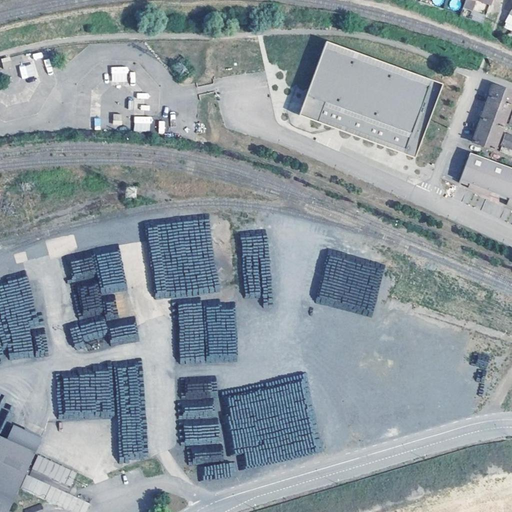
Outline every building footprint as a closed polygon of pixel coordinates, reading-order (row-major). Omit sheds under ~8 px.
[(466,0),(466,2),(463,8),(471,11),(475,0),(478,0),(490,5),(492,0),(466,0)] [(511,9),(503,27),(506,28),(511,31),(511,9)] [(442,84),(326,41),(298,116),(415,158),(442,84)] [(112,83),(128,81),(127,66),(111,67),(112,83)] [(490,97),(511,104),(511,100),(511,92),(494,85),(492,92),(490,97)] [(510,108),(511,104),(490,97),(485,108),(507,116),(510,108)] [(507,116),(485,108),(484,112),(481,119),(503,127),(507,116)] [(121,125),(121,114),(113,114),(113,125),(121,125)] [(151,132),(151,116),(134,116),(134,132),(151,132)] [(479,127),(477,130),(499,138),(501,132),(503,127),(481,119),(479,127)] [(499,138),(477,130),(476,133),(473,142),(494,149),(499,138)] [(511,135),(507,134),(504,140),(502,146),(511,149),(511,135)] [(504,140),(499,138),(494,149),(511,155),(511,149),(502,146),(504,140)] [(511,170),(473,153),(462,179),(471,184),(470,187),(476,189),(480,191),(490,196),(492,190),(511,198),(508,204),(511,205),(511,170)] [(149,227),(155,300),(218,294),(212,222),(149,227)] [(121,251),(70,260),(74,280),(82,326),(70,328),(74,351),(99,347),(98,339),(108,337),(110,346),(137,341),(121,251)] [(178,307),(181,365),(238,362),(235,311),(199,313),(199,306),(178,307)] [(4,341),(5,349),(9,349),(10,359),(25,358),(23,339),(4,341)] [(258,375),(185,391),(184,399),(193,442),(206,444),(213,475),(219,474),(216,463),(222,462),(224,447),(219,446),(221,433),(240,429),(222,426),(224,415),(229,413),(233,392),(242,390),(243,384),(253,382),(256,393),(255,398),(263,396),(258,375)] [(64,393),(65,412),(58,412),(59,421),(115,418),(113,391),(99,392),(100,397),(89,398),(71,399),(71,393),(64,393)] [(148,459),(147,431),(118,433),(120,461),(148,459)] [(18,511),(43,456),(0,437),(0,511),(18,511)]
